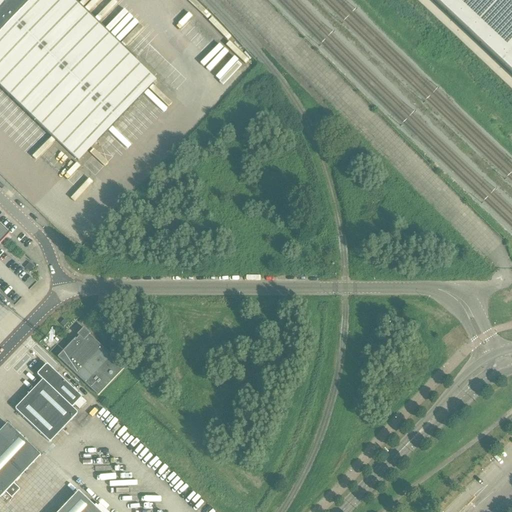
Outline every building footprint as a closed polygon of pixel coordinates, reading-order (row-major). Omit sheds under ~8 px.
[(0,0),(0,86),(78,161),(155,80),(72,0),(0,0)] [(511,0),(431,0),(444,12),(506,71),(511,76),(511,0)] [(0,243),(9,235),(0,226),(0,243)] [(103,315),(99,320),(106,327),(110,322),(103,315)] [(124,369),(89,335),(90,334),(83,328),(77,335),(79,337),(76,340),(75,339),(57,357),(98,396),(124,369)] [(15,411),(19,414),(49,442),(50,442),(77,415),(77,413),(72,408),(75,405),(80,410),(86,403),(82,398),(81,399),(80,399),(80,397),(47,366),(45,366),(37,374),(37,376),(42,381),(15,409),(15,411)] [(7,424),(0,431),(0,498),(5,493),(11,498),(19,490),(13,484),(40,456),(7,424)] [(59,511),(98,511),(78,492),(59,511)]
